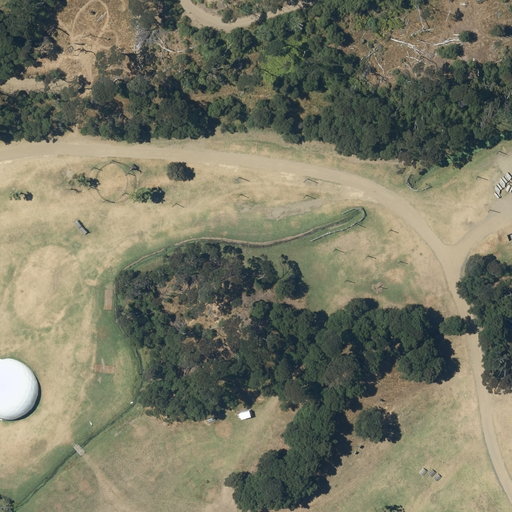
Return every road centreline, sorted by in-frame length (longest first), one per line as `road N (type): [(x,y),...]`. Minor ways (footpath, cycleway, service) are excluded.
road 1 (track): [(511,478),(502,464),(459,275),(501,214),(156,147),(0,157)]
road 2 (track): [(162,0),(168,14),(231,30),(317,0)]
